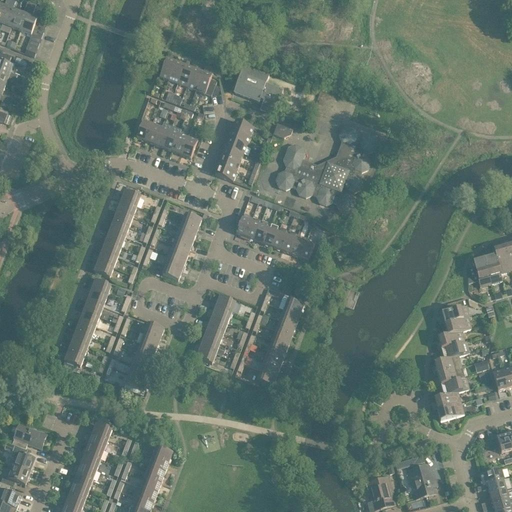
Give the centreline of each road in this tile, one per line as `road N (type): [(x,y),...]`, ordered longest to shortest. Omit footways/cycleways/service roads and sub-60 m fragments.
road 1 (residential): [(77,0),(43,101),(67,175)]
road 2 (residential): [(201,281),(255,300),(266,269),(215,250)]
road 3 (residential): [(67,175),(122,162),(199,190)]
road 4 (residential): [(196,298),(151,282),(141,295),(137,309),(186,327)]
